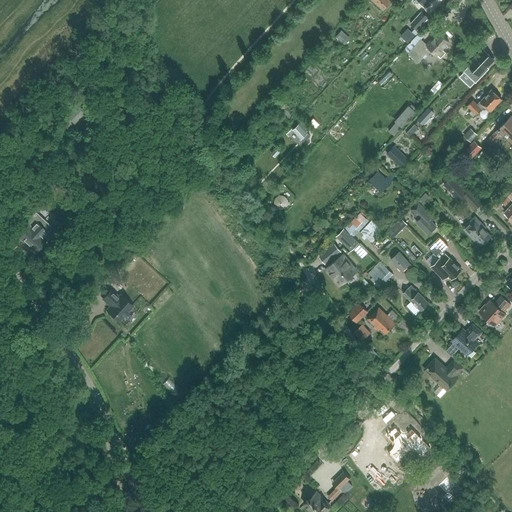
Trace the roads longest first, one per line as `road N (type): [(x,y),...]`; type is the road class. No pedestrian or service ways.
road 1 (residential): [(279,485),(511,237)]
road 2 (residential): [(0,248),(70,351),(147,511)]
road 3 (track): [(300,267),(386,375)]
